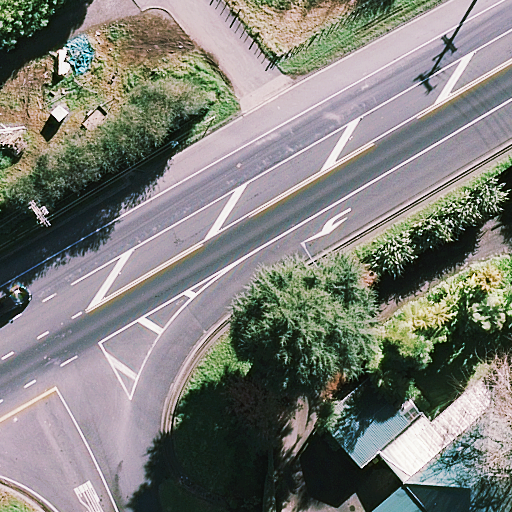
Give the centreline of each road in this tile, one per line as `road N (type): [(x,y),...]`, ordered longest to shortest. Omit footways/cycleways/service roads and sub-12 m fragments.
road 1 (trunk): [(511,45),(15,336)]
road 2 (residential): [(119,511),(54,388),(15,336)]
